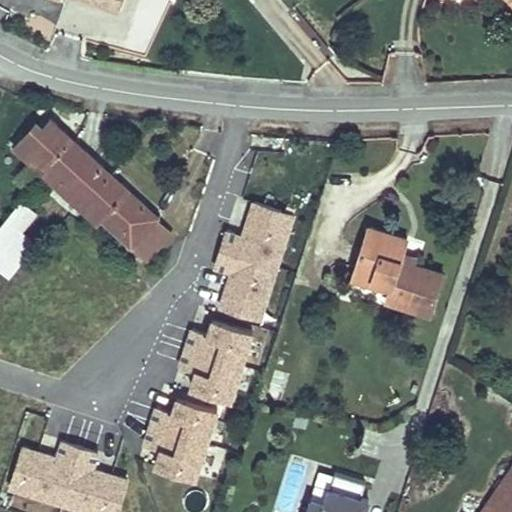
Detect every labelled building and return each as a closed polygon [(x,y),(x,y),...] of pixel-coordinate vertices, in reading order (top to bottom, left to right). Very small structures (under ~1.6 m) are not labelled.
[(79,0),(113,12),(118,0),(79,0)] [(12,145),(42,173),(47,168),(73,139),(49,117),(40,126),(34,121),(12,145)] [(47,168),(61,182),(57,186),(80,207),(91,195),(111,173),(74,140),(73,139),(47,168)] [(57,186),(61,182),(47,168),(42,173),(57,186)] [(91,195),(100,203),(88,215),(97,223),(102,218),(131,245),(156,218),(157,216),(111,174),(111,173),(91,195)] [(88,215),(100,203),(91,195),(80,207),(88,215)] [(260,316),(293,212),(254,199),(243,234),(227,229),(216,264),(231,269),(221,303),(260,316)] [(0,227),(0,269),(8,276),(35,242),(20,231),(35,212),(21,201),(6,221),(0,227)] [(170,233),(156,218),(131,245),(145,259),(170,233)] [(369,226),(355,267),(392,279),(391,284),(386,299),(429,313),(443,273),(414,263),(400,259),(402,254),(407,239),(369,226)] [(402,254),(400,259),(414,263),(415,258),(402,254)] [(391,284),(392,279),(355,267),(353,271),(391,284)] [(192,383),(231,396),(253,329),(213,317),(208,332),(192,327),(181,362),(197,368),(192,383)] [(157,461),(196,474),(218,407),(178,395),(173,410),(157,405),(146,441),(162,446),(157,461)] [(98,511),(116,511),(128,477),(94,467),(99,450),(63,439),(58,455),(24,444),(11,484),(98,511)] [(511,511),(511,467),(497,490),(511,499),(511,507),(508,511),(511,511)] [(334,471),(327,497),(312,494),(307,511),(365,511),(373,481),(334,471)] [(508,511),(511,507),(511,499),(497,490),(481,511),(508,511)]
